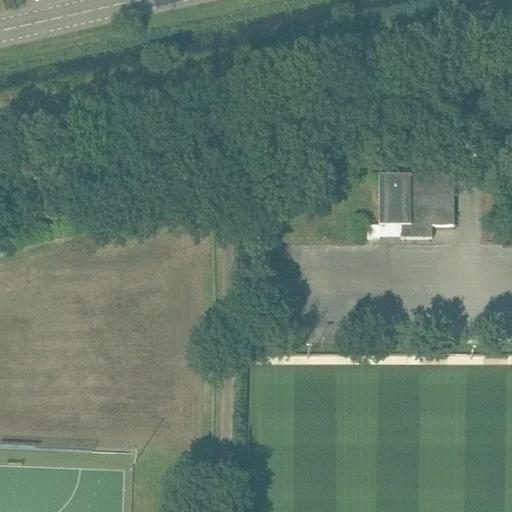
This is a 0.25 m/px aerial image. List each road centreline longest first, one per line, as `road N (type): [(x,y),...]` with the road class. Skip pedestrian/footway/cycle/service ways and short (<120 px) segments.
road 1 (unclassified): [(0,202),(511,90)]
road 2 (secondary): [(0,30),(134,0)]
